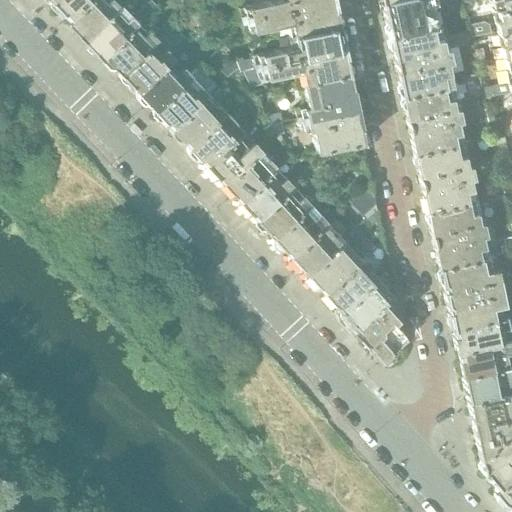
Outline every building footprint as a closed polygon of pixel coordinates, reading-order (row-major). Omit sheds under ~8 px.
[(60,14),(65,19),(87,0),(49,0),(48,1),(48,7),(54,14),(60,14)] [(80,41),(117,6),(110,0),(87,0),(65,19),(62,22),(80,41)] [(140,19),(154,6),(149,0),(135,14),(140,19)] [(335,25),(329,0),(267,0),(268,1),(236,8),(238,15),(235,16),(226,18),(226,19),(224,19),(223,14),(216,16),(217,21),(215,22),(215,25),(226,22),(228,27),(240,25),(242,32),(281,24),(284,36),(335,25)] [(378,0),(387,36),(433,26),(428,3),(441,0),(440,0),(378,0)] [(511,0),(490,0),(492,10),(494,9),(496,21),(493,22),(495,33),(511,28),(511,0)] [(80,41),(97,59),(136,22),(119,5),(117,6),(80,41)] [(162,33),(172,24),(168,19),(158,28),(162,33)] [(117,74),(155,39),(138,21),(136,23),(136,22),(97,59),(106,68),(111,68),(117,74)] [(489,33),(488,25),(483,22),(467,25),(469,37),(489,33)] [(345,71),(335,25),(284,36),(287,49),(247,57),(248,60),(235,64),(237,70),(241,77),(243,76),(248,87),(260,84),(259,79),(292,72),(294,82),(345,71)] [(417,59),(447,52),(446,49),(446,48),(442,49),(436,26),(433,27),(433,26),(387,36),(395,74),(419,69),(417,59)] [(511,55),(511,28),(495,33),(496,35),(499,34),(501,44),(504,57),(511,55)] [(471,44),(469,37),(469,35),(449,39),(451,48),(471,44)] [(129,86),(134,92),(172,57),(155,39),(117,74),(118,79),(120,83),(124,85),(129,86)] [(484,62),(481,48),(473,50),(476,64),(484,62)] [(395,74),(399,96),(449,85),(446,74),(451,73),(447,52),(417,59),(419,69),(395,74)] [(511,55),(504,57),(509,81),(506,81),(506,84),(503,85),(502,83),(479,88),(481,99),(482,102),(497,98),(497,100),(511,96),(511,95),(511,94),(511,55)] [(146,104),(151,110),(189,75),(172,57),(134,92),(134,97),(140,104),(146,104)] [(360,143),(345,71),(294,82),(295,84),(299,83),(304,105),(292,108),(297,131),(309,129),(314,152),(332,148),(360,143)] [(478,80),(476,74),(460,77),(462,83),(478,80)] [(169,128),(206,94),(189,75),(151,110),(151,116),(157,122),(163,122),(169,128)] [(432,117),(456,111),(452,96),(449,97),(447,87),(449,86),(449,85),(399,96),(400,100),(402,107),(402,110),(407,133),(435,127),(432,117)] [(185,146),(223,112),(206,94),(169,128),(169,133),(171,137),(171,138),(175,140),(180,140),(185,146)] [(459,107),(472,104),(470,98),(458,101),(459,107)] [(229,107),(234,102),(230,99),(224,105),(228,108),(229,107)] [(473,111),(472,104),(459,107),(461,113),(473,111)] [(197,159),(202,165),(240,131),(241,131),(266,108),(264,106),(257,112),(232,123),(223,112),(185,146),(185,152),(191,159),(197,159)] [(407,133),(411,153),(459,143),(454,121),(458,120),(456,111),(432,117),(435,127),(407,133)] [(282,121),(280,113),(266,116),(268,124),(282,121)] [(282,134),(280,123),(269,125),(276,135),(282,134)] [(219,183),(257,149),(241,131),(240,131),(202,165),(202,170),(208,177),(214,177),(219,183)] [(493,149),(505,147),(503,137),(491,140),(493,149)] [(444,171),(468,166),(468,165),(464,165),(459,143),(411,153),(419,189),(447,183),(444,171)] [(507,155),(505,147),(493,149),(494,158),(507,155)] [(231,195),(235,200),(274,167),(257,149),(219,183),(219,188),(222,192),(226,195),(231,195)] [(419,189),(424,212),(472,202),(467,181),(467,178),(471,177),(468,166),(444,171),(447,183),(419,189)] [(253,219),(291,186),(274,167),(235,200),(236,201),(236,207),(242,213),(247,213),(253,219)] [(373,203),(369,182),(347,202),(361,216),(373,203)] [(264,232),(270,238),(308,203),(300,195),(291,186),(253,219),(252,225),(258,232),(264,232)] [(312,201),(320,194),(316,190),(309,197),(312,200),(312,201)] [(424,212),(431,247),(459,240),(457,231),(480,226),(480,223),(479,222),(476,222),(472,202),(424,212)] [(286,256),(325,221),(308,203),(270,238),(270,243),(272,247),(273,247),(277,250),(281,250),(286,256)] [(303,274),(341,239),(325,221),(286,256),(286,262),(292,268),(298,268),(303,274)] [(487,257),(480,226),(457,231),(459,240),(431,247),(436,269),(491,259),(490,256),(487,257)] [(362,257),(381,239),(381,238),(380,233),(358,253),(362,257)] [(511,250),(511,242),(511,238),(499,241),(502,253),(511,250)] [(315,286),(320,293),(358,258),(341,239),(303,274),(303,280),(309,287),(315,286)] [(331,305),(337,311),(374,278),(375,277),(358,258),(320,293),(320,298),(323,302),(327,304),(331,305)] [(388,272),(385,259),(375,270),(382,277),(388,272)] [(441,293),(444,304),(473,297),(471,286),(497,280),(509,278),(508,273),(499,275),(499,276),(496,278),(495,272),(494,268),(493,268),(491,259),(436,269),(439,283),(441,293)] [(353,330),(391,296),(374,278),(337,311),(336,317),(342,323),(348,324),(353,330)] [(449,330),(499,319),(496,307),(502,306),(497,283),(501,282),(501,283),(510,281),(509,278),(497,280),(471,286),(473,297),(444,304),(449,330)] [(393,294),(391,296),(353,330),(350,332),(378,363),(384,363),(391,358),(391,351),(390,349),(402,338),(402,335),(400,333),(401,331),(393,294)] [(449,330),(454,354),(509,342),(504,317),(499,319),(449,330)] [(459,377),(511,365),(511,354),(511,353),(509,342),(454,354),(459,377)] [(511,365),(459,377),(465,401),(511,390),(511,365)] [(477,460),(511,431),(511,427),(509,430),(506,414),(511,413),(510,409),(511,408),(511,390),(465,401),(477,460)] [(491,491),(511,472),(511,431),(477,460),(480,473),(481,473),(483,478),(487,480),(491,485),(491,490),(490,490),(491,491)] [(511,511),(511,472),(491,491),(508,511),(511,511)]
